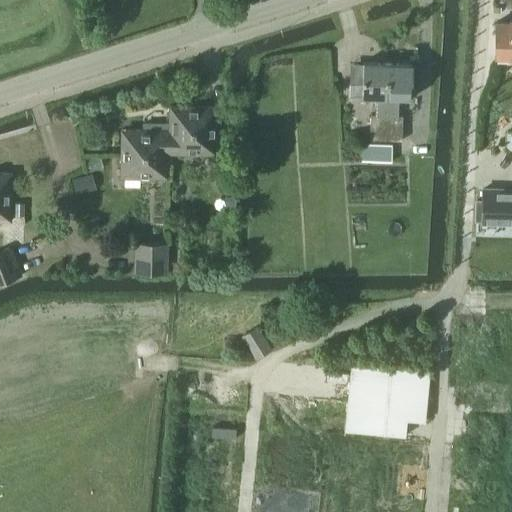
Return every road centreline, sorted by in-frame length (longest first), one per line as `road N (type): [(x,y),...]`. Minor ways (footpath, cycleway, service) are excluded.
road 1 (track): [(244,511),(259,376),(313,344),(445,299)]
road 2 (tertiary): [(0,94),(287,0)]
